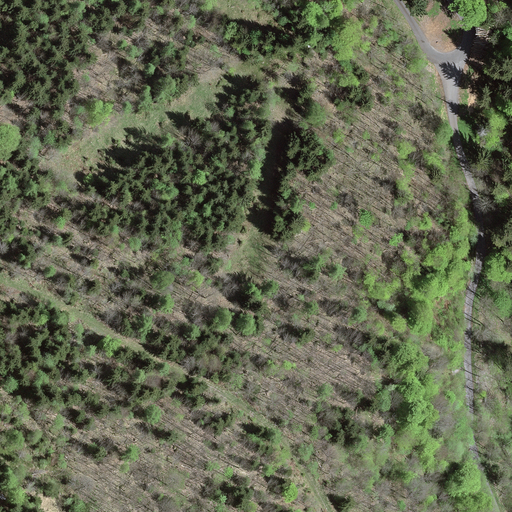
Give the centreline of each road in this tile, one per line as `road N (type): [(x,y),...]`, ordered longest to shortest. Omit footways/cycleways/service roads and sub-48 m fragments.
road 1 (track): [(446,58),(482,249),(471,294),(472,441),(495,511)]
road 2 (unclassified): [(395,0),(420,40),(446,58),(462,54),(467,43),(451,0)]
